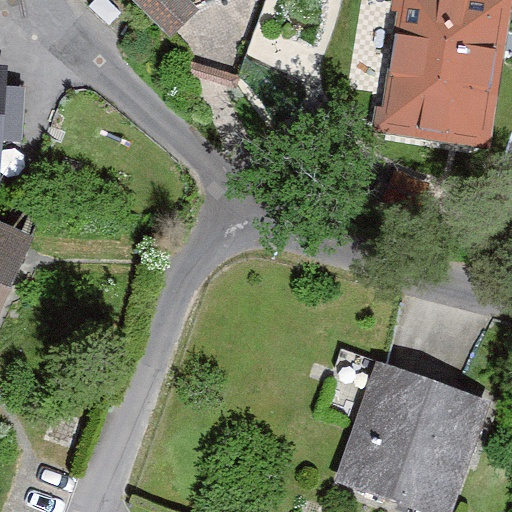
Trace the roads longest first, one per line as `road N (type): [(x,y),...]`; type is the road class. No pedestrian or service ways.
road 1 (residential): [(94,511),(191,265),(255,220)]
road 2 (residential): [(255,220),(74,36),(51,0)]
road 3 (residential): [(511,295),(255,220)]
